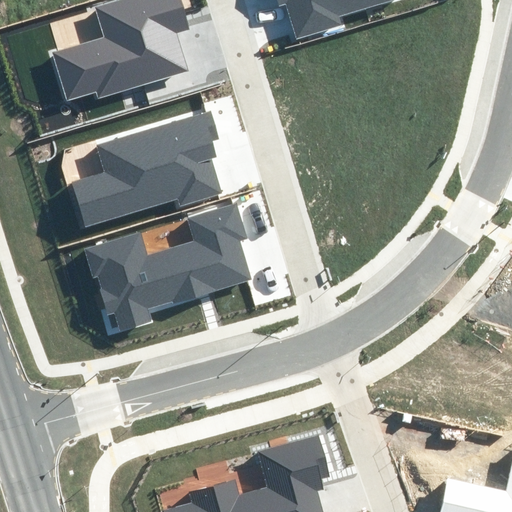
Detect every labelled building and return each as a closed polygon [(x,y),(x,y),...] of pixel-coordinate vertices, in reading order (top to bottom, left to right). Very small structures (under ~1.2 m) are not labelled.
[(96,91),(98,99),(190,71),(178,33),(188,30),(178,0),(112,0),(95,5),(105,38),(51,54),(66,101),(96,91)] [(295,37),(342,24),(340,15),(395,0),(279,0),(281,6),(286,5),(295,37)] [(70,181),(85,227),(177,199),(179,205),(222,192),(212,158),(216,156),(212,141),(220,138),(211,110),(95,145),(103,171),(70,181)] [(150,314),(254,280),(241,241),(248,239),(236,202),(187,218),(194,240),(148,255),(141,231),(84,250),(94,278),(98,277),(102,289),(100,290),(106,309),(100,311),(108,336),(152,322),(150,314)] [(323,511),(318,490),(322,489),(319,480),(331,476),(319,435),(258,452),(268,488),(237,497),(232,480),(189,492),(192,502),(163,510),(163,511),(323,511)] [(446,477),(438,511),(511,511),(511,468),(507,491),(446,477)]
